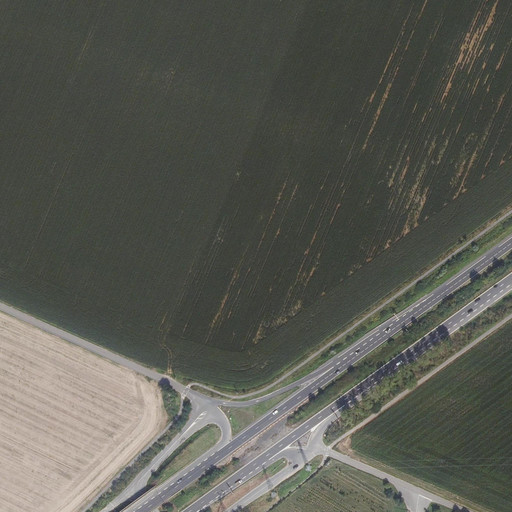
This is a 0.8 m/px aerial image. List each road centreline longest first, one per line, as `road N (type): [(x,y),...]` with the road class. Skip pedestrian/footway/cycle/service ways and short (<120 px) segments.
road 1 (tertiary): [(0,306),(208,402)]
road 2 (trunk): [(511,241),(335,371)]
road 3 (trunk): [(342,400),(511,278)]
road 4 (trunk): [(335,371),(201,468)]
road 5 (tertiary): [(314,448),(466,511)]
road 6 (unclassified): [(147,511),(134,487),(208,402)]
road 7 (trunk): [(335,371),(246,404),(208,402)]
